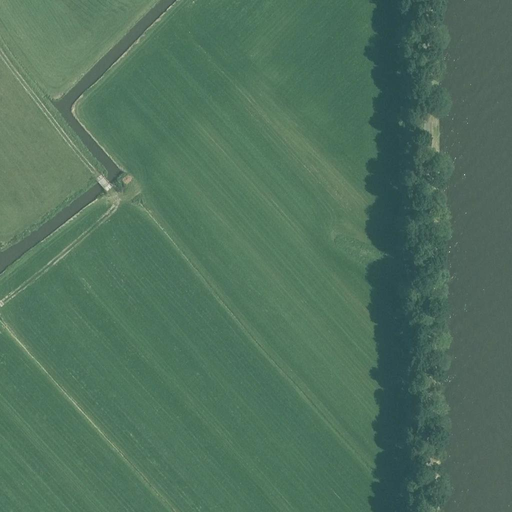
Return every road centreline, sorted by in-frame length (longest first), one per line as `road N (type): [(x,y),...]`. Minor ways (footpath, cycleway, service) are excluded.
road 1 (track): [(0,305),(141,186)]
road 2 (track): [(0,51),(111,193)]
